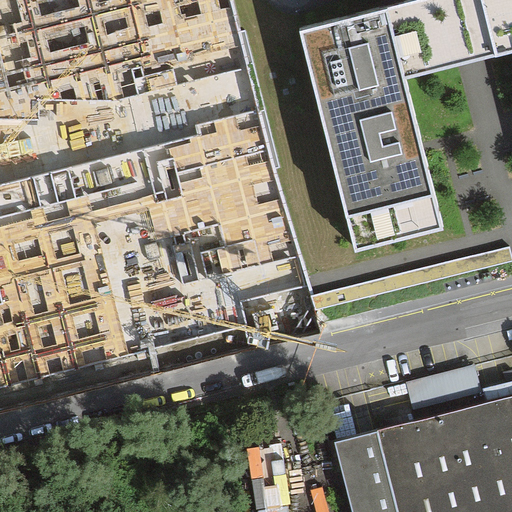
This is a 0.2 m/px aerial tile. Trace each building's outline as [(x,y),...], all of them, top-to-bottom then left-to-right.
[(0,0),(0,390),(248,327),(242,302),(305,286),(231,0),(0,0)] [(511,0),(405,0),(298,27),(355,251),(444,229),(405,77),(511,50),(511,0)] [(511,249),(382,273),(385,289),(511,265),(511,249)] [(483,392),(476,364),(408,382),(415,410),(483,392)] [(511,511),(511,395),(336,441),(353,511),(511,511)]
